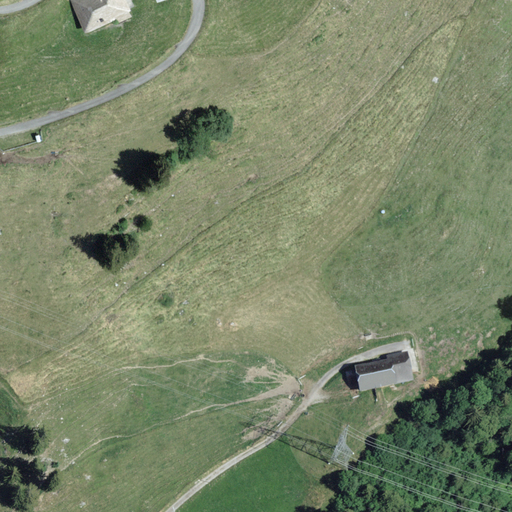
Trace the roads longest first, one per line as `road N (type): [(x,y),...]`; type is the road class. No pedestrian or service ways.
road 1 (track): [(169,511),(276,434),(326,375),(398,346)]
road 2 (unclassified): [(198,0),(187,41),(151,74),(101,100),(0,132)]
